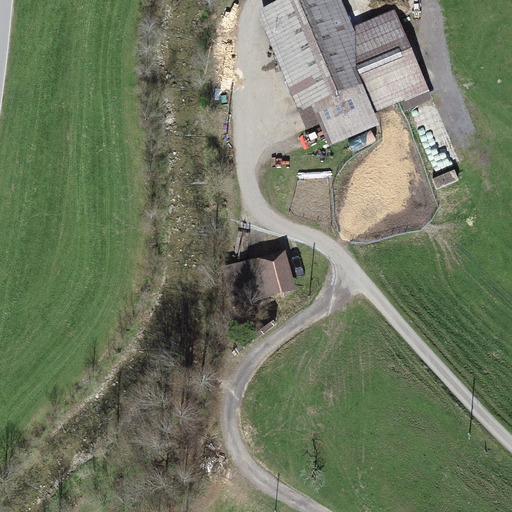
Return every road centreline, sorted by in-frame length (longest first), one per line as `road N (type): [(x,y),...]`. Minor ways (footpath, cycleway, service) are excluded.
road 1 (track): [(309,511),(280,498),(245,464),(232,420),(258,362),(341,298),(342,256)]
road 2 (track): [(342,256),(511,442)]
